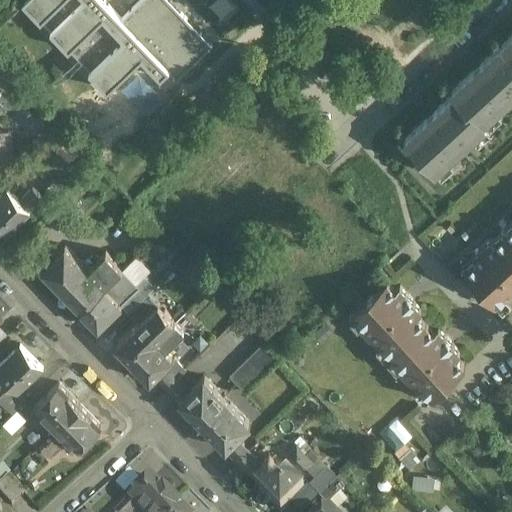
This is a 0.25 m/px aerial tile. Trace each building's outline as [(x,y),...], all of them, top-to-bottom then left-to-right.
[(102,0),(26,0),(22,4),(40,23),(64,0),(83,0),(50,33),(68,52),(103,18),(123,39),(89,72),(107,91),(141,59),(141,58),(161,78),(168,70),(169,69),(102,0)] [(64,0),(40,23),(50,33),(83,0),(64,0)] [(168,0),(140,0),(121,19),(169,69),(168,70),(177,79),(212,45),(168,0)] [(103,18),(68,52),(89,72),(123,39),(103,18)] [(511,35),(455,88),(457,91),(407,138),(436,170),(488,123),(485,120),(511,95),(511,35)] [(18,201),(6,189),(0,194),(0,227),(6,234),(42,198),(32,187),(18,201)] [(135,207),(121,222),(128,230),(143,215),(135,207)] [(143,215),(128,230),(145,247),(160,232),(143,215)] [(511,219),(472,257),(476,261),(465,271),(496,304),(505,296),(508,300),(511,296),(511,219)] [(65,247),(42,269),(64,292),(88,270),(65,247)] [(122,268),(103,286),(104,287),(81,310),(97,327),(121,304),(120,303),(126,297),(139,285),(137,283),(123,269),(122,268)] [(103,286),(88,270),(64,292),(81,310),(104,287),(103,286)] [(145,274),(137,283),(139,285),(126,297),(134,304),(128,310),(128,311),(147,292),(155,285),(145,274)] [(422,311),(399,286),(395,290),(387,281),(353,311),(364,323),(360,326),(379,347),(383,343),(403,365),(399,369),(417,389),(421,385),(432,397),(465,366),(457,357),(461,353),(438,329),(434,332),(418,315),(422,311)] [(147,292),(128,311),(139,323),(140,323),(153,310),(159,305),(147,292)] [(158,316),(153,310),(140,323),(157,339),(175,321),(164,310),(158,316)] [(175,321),(157,339),(165,348),(183,330),(175,321)] [(140,323),(139,323),(116,345),(133,362),(157,339),(140,323)] [(133,362),(132,363),(150,381),(154,376),(156,375),(174,358),(165,348),(157,339),(133,362)] [(264,340),(228,375),(245,393),(281,357),(264,340)] [(19,345),(0,363),(0,373),(5,379),(0,383),(0,400),(12,388),(17,393),(18,391),(42,368),(19,345)] [(156,375),(154,376),(167,388),(177,377),(185,369),(174,358),(156,375)] [(190,389),(179,400),(226,448),(250,424),(203,376),(190,389)] [(190,389),(177,377),(167,388),(179,400),(190,389)] [(79,404),(58,383),(35,406),(30,411),(37,419),(42,413),(56,427),(79,404)] [(17,393),(12,388),(0,400),(0,401),(11,413),(25,398),(18,391),(17,393)] [(101,426),(79,404),(56,427),(70,441),(65,447),(72,454),(77,449),(78,449),(101,426)] [(511,448),(506,442),(498,449),(511,463),(511,448)] [(242,443),(232,452),(233,453),(232,454),(239,462),(250,451),(242,443)] [(296,445),(287,455),(295,464),(305,454),(296,445)] [(250,451),(239,462),(245,467),(246,466),(256,457),(250,451)] [(312,462),(305,454),(295,464),(303,471),(312,462)] [(269,455),(246,478),(263,495),(286,472),(269,455)] [(326,471),(308,488),(318,499),(336,482),(326,471)] [(286,472),(263,495),(280,511),(303,490),(286,472)] [(24,493),(8,476),(0,483),(0,493),(11,505),(24,493)] [(158,511),(172,499),(152,479),(129,501),(139,511),(158,511)] [(336,482),(318,499),(326,507),(344,490),(336,482)] [(184,511),(172,499),(158,511),(184,511)] [(129,501),(118,511),(137,511),(139,511),(129,501)]
